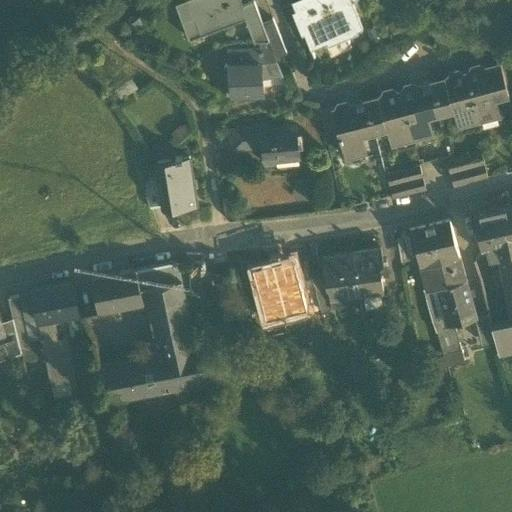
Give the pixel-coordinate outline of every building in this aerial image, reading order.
[(178,0),(176,1),(182,18),(192,14),(186,0),(178,0)] [(259,37),(269,36),(262,19),(254,0),(247,0),(241,2),(240,0),(186,0),(192,14),(182,18),(189,36),(245,14),(253,36),(259,37)] [(298,12),(310,43),(326,37),(327,40),(348,31),(346,29),(362,22),(358,13),(352,0),(293,0),(296,6),(299,12),(298,12)] [(273,15),(262,19),(269,36),(275,53),(286,48),(273,15)] [(484,21),(489,42),(506,38),(510,37),(504,15),(484,21)] [(227,47),(228,93),(265,92),(265,73),(265,65),(279,64),(275,53),(269,36),(259,37),(259,46),(227,47)] [(283,73),(279,64),(265,65),(265,73),(283,73)] [(469,72),(466,73),(479,121),(499,116),(494,97),(508,93),(500,64),(484,68),(479,65),(472,67),(469,72)] [(459,126),(479,121),(466,73),(463,74),(458,71),(451,73),(448,78),(433,82),(440,111),(454,108),(459,126)] [(137,84),(131,76),(113,88),(116,92),(121,99),(139,86),(137,84)] [(427,115),(440,111),(433,82),(418,86),(413,83),(405,85),(403,90),(399,91),(412,139),(432,134),(427,115)] [(392,144),(412,139),(399,91),(397,92),(392,89),(384,91),(381,96),(366,100),(374,129),(387,125),(392,144)] [(360,132),(374,129),(366,100),(351,104),(346,101),(338,103),(335,108),(333,109),(332,109),(337,128),(345,157),(365,151),(360,132)] [(320,108),(326,131),(337,128),(332,109),(333,109),(332,105),(320,108)] [(180,123),(170,133),(179,142),(193,129),(186,121),(182,125),(180,123)] [(262,145),(264,163),(276,162),(275,159),(300,156),(297,126),(272,129),(272,125),(232,130),(234,148),(262,145)] [(447,163),(451,175),(484,166),(481,154),(447,163)] [(166,202),(167,208),(197,203),(189,156),(182,157),(182,155),(175,156),(176,158),(158,161),(160,177),(158,177),(161,194),(165,193),(166,202)] [(386,175),(389,187),(423,178),(419,166),(386,175)] [(487,178),(484,166),(451,175),(454,187),(487,178)] [(146,195),(149,205),(166,202),(165,193),(161,194),(158,177),(146,179),(146,195)] [(426,191),(423,178),(389,187),(392,199),(426,191)] [(487,249),(490,261),(500,259),(504,258),(511,255),(511,202),(511,203),(511,206),(493,210),(473,215),(481,251),(487,249)] [(411,230),(421,266),(459,255),(450,221),(411,230)] [(409,236),(397,238),(400,262),(413,260),(409,236)] [(380,247),(352,252),(359,295),(363,294),(381,292),(383,292),(381,276),(380,268),(383,268),(382,264),(383,264),(380,247)] [(359,296),(359,295),(352,252),(321,256),(323,272),(326,287),(326,290),(328,290),(329,301),(331,301),(347,298),(359,296)] [(293,255),(272,260),(286,311),(307,306),(301,285),(293,255)] [(421,266),(427,290),(434,289),(438,287),(466,280),(459,255),(421,266)] [(495,341),(498,354),(511,351),(511,255),(504,258),(500,259),(511,321),(491,326),(495,341)] [(265,317),(286,311),(272,260),(251,266),(261,300),(263,309),(265,317)] [(177,262),(136,270),(140,288),(181,280),(177,262)] [(388,264),(383,264),(382,264),(383,268),(380,268),(381,276),(388,274),(388,264)] [(142,300),(143,300),(140,288),(136,270),(92,279),(98,309),(99,310),(142,301),(142,300)] [(326,287),(323,272),(311,274),(312,281),(315,290),(326,287)] [(181,280),(140,288),(143,300),(146,300),(157,351),(195,344),(181,280)] [(438,287),(448,323),(475,315),(466,280),(438,287)] [(313,281),(301,285),(307,306),(309,314),(321,311),(315,290),(313,281)] [(32,294),(37,320),(53,317),(70,313),(78,312),(78,310),(72,283),(31,292),(32,294)] [(315,290),(321,311),(333,308),(332,307),(331,301),(329,301),(328,290),(326,290),(326,287),(315,290)] [(445,327),(434,289),(427,290),(424,291),(433,323),(436,332),(445,327)] [(383,307),(381,292),(363,294),(365,310),(383,307)] [(19,297),(29,341),(41,338),(37,320),(32,294),(19,297)] [(8,301),(13,319),(21,353),(24,363),(36,360),(33,348),(31,348),(29,341),(19,297),(8,301)] [(331,301),(332,307),(347,305),(347,298),(331,301)] [(251,312),(263,309),(261,300),(250,303),(251,312)] [(78,312),(70,313),(73,329),(87,326),(82,316),(81,315),(81,314),(82,314),(78,310),(78,312)] [(475,320),(482,344),(495,341),(491,326),(489,316),(475,320)] [(53,317),(37,320),(41,338),(50,383),(51,383),(70,379),(62,338),(57,339),(53,317)] [(7,353),(9,358),(21,353),(13,319),(1,323),(5,334),(3,335),(9,352),(7,353)] [(455,327),(436,332),(443,356),(462,350),(455,327)] [(9,352),(3,335),(0,336),(0,355),(7,353),(9,352)] [(204,383),(195,344),(157,351),(98,363),(106,402),(204,383)] [(466,363),(462,350),(443,356),(447,369),(466,363)] [(0,361),(9,358),(7,353),(0,355),(0,361)] [(73,395),(70,379),(51,383),(54,398),(73,395)]
